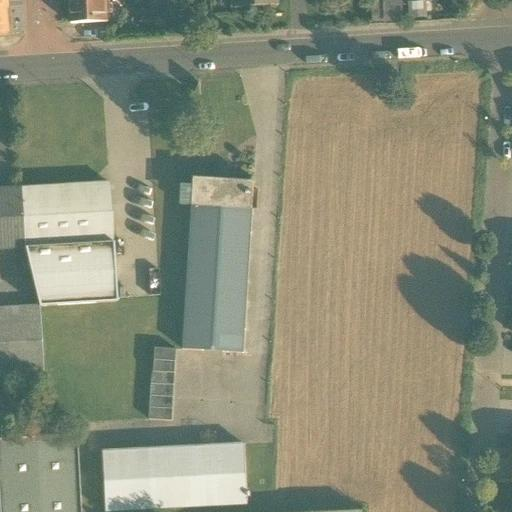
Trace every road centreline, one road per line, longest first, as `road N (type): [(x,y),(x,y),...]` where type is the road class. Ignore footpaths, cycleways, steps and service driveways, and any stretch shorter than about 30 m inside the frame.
road 1 (residential): [(501,37),(474,511)]
road 2 (residential): [(501,37),(41,68)]
